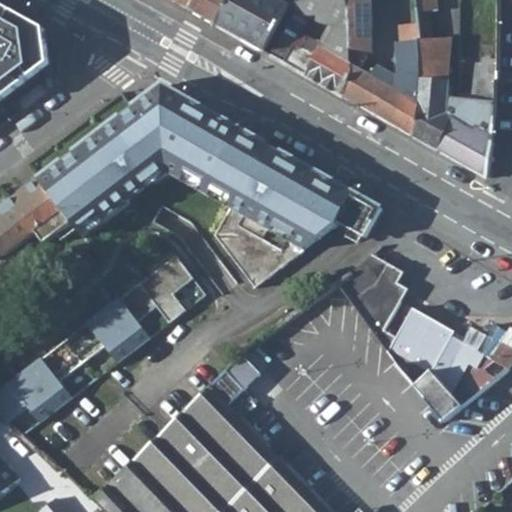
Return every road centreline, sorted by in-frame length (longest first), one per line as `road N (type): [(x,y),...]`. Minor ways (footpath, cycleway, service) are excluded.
road 1 (unknown): [(413,185),(356,252),(82,449)]
road 2 (secondary): [(511,241),(152,36)]
road 3 (residential): [(0,156),(152,36)]
